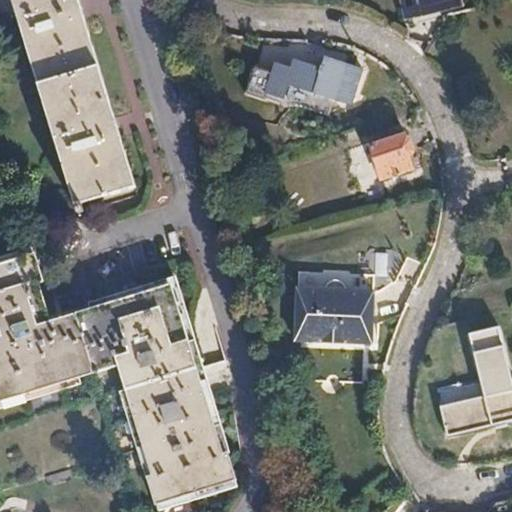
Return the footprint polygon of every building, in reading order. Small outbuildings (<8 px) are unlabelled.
[(135,190),(76,0),(12,0),(79,215),(84,214),(82,206),(135,190)] [(319,94),(355,106),(367,69),(331,57),(319,94)] [(253,65),(249,96),(267,98),(270,67),(253,65)] [(285,98),(290,68),(275,65),(270,95),(285,98)] [(415,169),(406,138),(371,149),(381,181),(415,169)] [(253,247),(247,226),(237,229),(243,250),(253,247)] [(375,251),(360,251),(360,271),(375,271),(375,251)] [(0,400),(120,363),(154,475),(150,476),(158,503),(238,478),(229,451),(224,452),(172,284),(50,322),(38,282),(42,281),(33,254),(0,264),(0,400)] [(310,335),(285,342),(299,392),(327,385),(324,377),(342,372),(345,380),(372,372),(358,321),(330,329),(329,326),(327,324),(325,322),(320,320),(317,321),(314,322),(311,324),(310,327),(309,330),(309,333),(310,335)] [(449,437),(511,425),(511,328),(473,335),(481,381),(440,389),(449,437)] [(345,380),(342,372),(324,377),(327,385),(345,380)]
